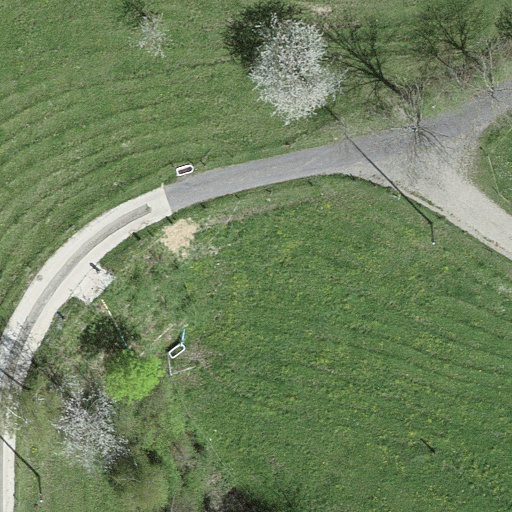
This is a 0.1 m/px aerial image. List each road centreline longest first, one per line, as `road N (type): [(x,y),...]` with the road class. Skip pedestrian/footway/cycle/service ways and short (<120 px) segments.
road 1 (track): [(511,91),(433,132),(193,190),(112,226),(32,317),(15,355),(0,437)]
road 2 (track): [(511,236),(388,147)]
